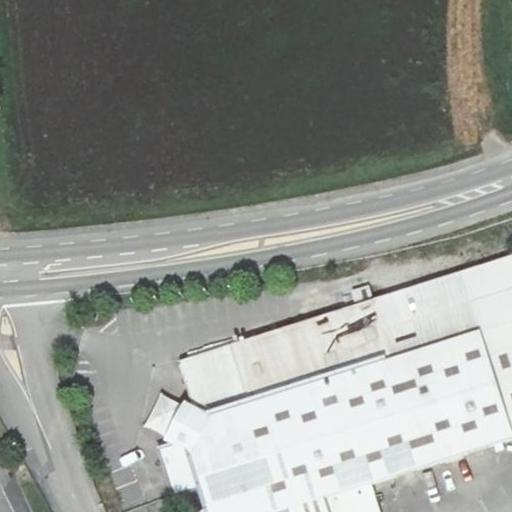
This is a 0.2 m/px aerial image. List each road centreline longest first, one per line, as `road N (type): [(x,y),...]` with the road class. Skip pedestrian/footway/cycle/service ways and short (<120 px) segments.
road 1 (secondary): [(0,273),(238,248),(511,182)]
road 2 (unknown): [(0,310),(94,356),(150,511)]
road 3 (residential): [(0,320),(83,511)]
road 4 (track): [(501,186),(475,75),(477,0)]
